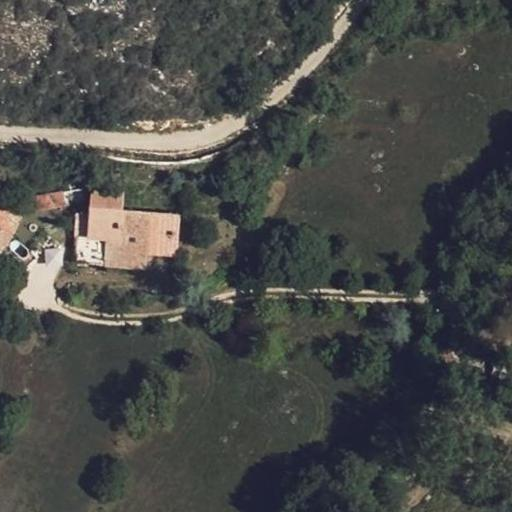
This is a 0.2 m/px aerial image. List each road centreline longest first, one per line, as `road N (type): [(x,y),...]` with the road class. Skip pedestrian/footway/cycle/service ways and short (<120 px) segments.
road 1 (unclassified): [(0,128),(164,143),(233,129),(363,0)]
road 2 (track): [(511,232),(456,298),(413,399),(363,473),(351,511)]
